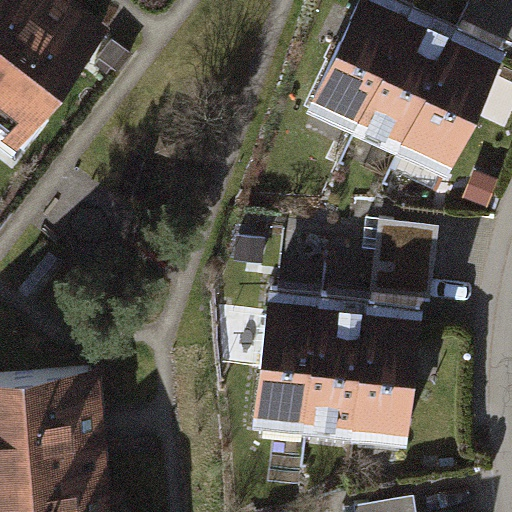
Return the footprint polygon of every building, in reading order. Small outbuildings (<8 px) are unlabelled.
[(118,21),(89,0),(0,0),(0,123),(28,143),(118,21)] [(511,56),(511,55),(390,0),(368,0),(324,97),(465,161),(511,56)] [(511,0),(473,0),(463,22),(511,44),(511,0)] [(436,286),(441,216),(381,212),(375,281),(436,286)] [(432,320),(273,300),(260,410),(418,429),(432,320)] [(118,511),(109,359),(0,365),(0,511),(118,511)]
